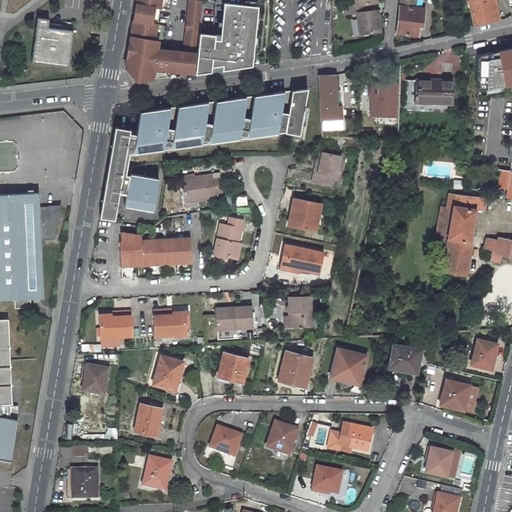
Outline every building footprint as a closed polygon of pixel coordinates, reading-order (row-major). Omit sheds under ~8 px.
[(138,0),(134,22),(137,22),(136,30),(133,30),(130,46),(135,47),(133,57),(128,56),(126,69),(132,74),(144,76),(142,83),(154,81),(156,66),(159,67),(159,68),(160,70),(162,71),(196,75),(199,54),(185,53),(168,51),(167,57),(157,55),(160,42),(156,41),(158,25),(154,24),(156,9),(161,10),(162,0),(138,0)] [(401,0),(401,6),(416,8),(416,0),(401,0)] [(491,0),(468,0),(474,25),(496,21),(491,0)] [(199,54),(204,2),(191,1),(185,53),(199,54)] [(359,12),(361,32),(380,29),(379,8),(371,9),(371,3),(358,4),(345,6),(346,13),(359,12)] [(416,8),(401,6),(397,34),(418,36),(419,26),(423,26),(425,10),(416,8)] [(251,34),(250,49),(247,70),(268,68),(273,16),(250,17),(251,24),(251,34)] [(38,18),(31,63),(69,68),(73,32),(51,29),(52,20),(38,18)] [(511,49),(476,56),(476,95),(511,89),(511,90),(511,49)] [(338,105),(336,73),(320,75),(321,105),(338,105)] [(452,102),(453,81),(417,79),(416,101),(452,102)] [(140,110),(139,111),(170,108),(178,107),(208,103),(216,102),(246,98),(254,97),(284,93),(292,92),(307,90),(307,89),(140,110)] [(115,125),(100,216),(114,218),(119,191),(119,188),(120,188),(122,178),(121,178),(125,153),(129,153),(132,152),(134,146),(286,127),(285,133),(299,135),(304,110),(307,111),(308,107),(304,106),(307,90),(292,92),(284,93),(254,97),(246,98),(216,102),(208,103),(178,107),(170,108),(139,111),(136,129),(115,125)] [(323,118),(338,117),(338,105),(321,105),(322,118),(323,118)] [(134,146),(132,152),(163,149),(285,133),(286,127),(134,146)] [(342,155),(324,152),(321,163),(319,173),(315,172),(313,181),(331,185),(333,176),(337,177),(342,155)] [(126,193),(126,192),(129,173),(125,173),(129,153),(125,153),(121,178),(122,178),(120,188),(119,188),(119,191),(126,193)] [(509,188),(511,172),(501,170),(498,187),(509,188)] [(125,199),(154,203),(158,177),(129,172),(129,173),(126,192),(126,193),(125,199)] [(214,178),(214,174),(197,176),(183,179),(186,201),(217,196),(216,192),(225,191),(222,176),(214,178)] [(470,201),(476,202),(477,196),(475,196),(475,191),(472,191),(472,196),(450,193),(447,208),(442,207),(438,232),(443,233),(442,241),(448,242),(448,238),(470,242),(476,209),(469,208),(470,201)] [(39,193),(0,194),(0,300),(14,300),(15,309),(31,308),(30,299),(33,299),(33,302),(39,302),(39,299),(42,298),(44,298),(41,240),(55,239),(58,219),(49,219),(48,207),(39,207),(39,193)] [(247,194),(237,196),(237,204),(249,203),(247,194)] [(477,196),(476,202),(470,201),(469,208),(476,209),(485,211),(486,197),(479,197),(477,196)] [(125,199),(124,204),(153,209),(154,203),(125,199)] [(322,204),(294,199),(289,225),(316,230),(322,204)] [(60,207),(48,207),(49,219),(58,219),(60,207)] [(230,225),(222,223),(217,254),(232,256),(233,254),(239,256),(245,219),(231,217),(230,225)] [(121,242),(122,267),(139,266),(193,263),(191,238),(141,240),(142,236),(122,233),(123,242),(121,242)] [(466,274),(471,242),(470,242),(448,238),(448,242),(443,270),(466,274)] [(496,252),(498,240),(492,239),(490,250),(496,252)] [(510,257),(511,247),(511,241),(498,239),(498,240),(496,252),(504,255),(510,257)] [(301,270),(318,274),(323,253),(284,244),(282,256),(287,257),(285,267),(301,270)] [(285,267),(287,257),(282,256),(280,266),(279,269),(300,273),(301,270),(285,267)] [(309,297),(287,298),(288,316),(289,327),(311,326),(309,297)] [(235,311),(216,312),(218,330),(253,327),(252,306),(235,307),(235,311)] [(155,335),(186,333),(186,316),(174,317),(173,314),(154,316),(155,335)] [(100,322),(101,338),(113,338),(133,336),(132,316),(112,318),(112,321),(100,322)] [(0,462),(11,464),(17,424),(10,423),(9,407),(9,405),(12,405),(11,380),(10,359),(8,320),(0,320),(0,462)] [(498,344),(477,338),(471,364),(492,369),(495,359),(494,359),(498,344)] [(422,356),(426,356),(427,350),(420,348),(420,351),(395,345),(390,366),(415,372),(418,358),(422,359),(422,356)] [(349,382),(351,376),(361,379),(367,355),(338,348),(330,378),(349,382)] [(305,387),(313,358),(285,351),(278,380),(305,387)] [(249,359),(224,353),(218,376),(243,382),(249,359)] [(162,355),(153,385),(175,391),(177,382),(178,382),(184,362),(162,355)] [(83,390),(103,393),(106,367),(85,365),(83,377),(85,377),(83,390)] [(444,394),(441,405),(463,410),(469,385),(446,380),(443,390),(445,391),(444,394)] [(162,409),(141,404),(135,432),(157,437),(160,427),(158,426),(162,409)] [(9,407),(10,423),(17,424),(18,424),(18,422),(18,407),(9,407)] [(367,450),(369,441),(367,441),(369,428),(343,422),(341,433),(338,443),(350,446),(367,450)] [(73,439),(75,423),(66,423),(64,438),(73,439)] [(275,453),(292,457),(297,433),(290,432),(291,429),(274,425),(269,448),(276,450),(275,453)] [(226,435),(226,433),(217,431),(212,453),(237,459),(242,436),(229,433),(228,435),(226,435)] [(350,446),(338,443),(341,433),(331,431),(327,447),(349,452),(350,446)] [(73,445),(74,455),(89,455),(89,444),(73,445)] [(97,445),(97,456),(111,455),(111,444),(97,445)] [(453,450),(430,444),(428,454),(431,455),(430,458),(429,458),(426,469),(447,475),(453,450)] [(167,480),(171,463),(150,458),(144,485),(166,490),(168,480),(167,480)] [(330,493),(339,494),(343,473),(318,468),(313,491),(326,494),(327,491),(330,491),(330,493)] [(97,498),(97,469),(71,469),(72,499),(97,498)] [(425,489),(427,482),(417,479),(415,486),(425,489)] [(435,511),(434,511),(457,511),(460,499),(437,494),(433,508),(436,509),(436,511),(435,511)]
